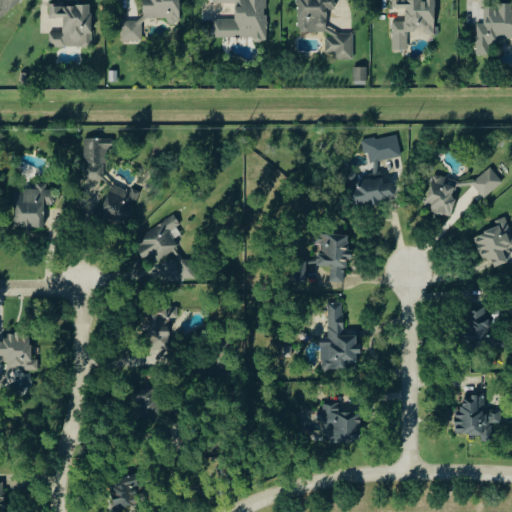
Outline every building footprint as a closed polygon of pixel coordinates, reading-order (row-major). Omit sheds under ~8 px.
[(0,0),(0,18),(4,18),(21,0),(0,0)] [(214,37),(268,37),(267,0),(214,0),(215,3),(236,3),(236,19),(214,19),(214,37)] [(354,59),(354,32),(328,32),(328,10),(336,10),(335,0),(300,0),(300,32),(327,32),(327,53),(338,53),(338,59),(354,59)] [(393,50),(409,50),(408,37),(436,36),(435,0),(393,0),(393,9),(406,9),(406,22),(393,22),(393,50)] [(511,40),(511,3),(497,4),(497,7),(485,7),(486,24),(478,24),(478,55),(491,55),(490,41),(511,40)] [(91,4),(49,7),(50,19),(63,18),(64,32),(51,33),(52,49),(94,46),(91,4)] [(355,82),(368,81),(368,67),(355,68),(355,82)] [(402,155),(398,133),(362,140),(365,153),(369,152),(371,162),(402,155)] [(504,182),(492,167),(473,182),(484,197),(504,182)] [(459,181),(435,173),(425,208),(452,216),(458,197),(455,196),(459,181)] [(394,181),(385,182),(384,176),(351,181),(354,204),(396,199),(394,181)] [(46,204),(55,204),(55,185),(37,184),(37,188),(15,188),(15,226),(45,226),(46,204)] [(184,232),(174,216),(133,242),(144,259),(151,254),(156,261),(180,246),(175,238),(184,232)] [(511,233),(507,216),(496,219),(499,227),(474,234),(481,255),(490,252),(494,266),(511,261),(511,233)] [(348,282),(349,249),(350,234),(316,232),(315,243),(320,243),(319,265),(332,265),(331,281),(348,282)] [(198,278),(197,258),(180,259),(181,278),(198,278)] [(308,261),(295,261),(295,281),(308,281),(308,261)] [(322,368),(346,367),(346,362),(360,362),(359,334),(345,334),(344,302),(329,302),(330,336),(321,336),(322,368)] [(467,342),(490,342),(491,305),(468,304),(467,342)] [(146,341),(171,341),(171,318),(179,318),(179,306),(146,306),(146,341)] [(40,369),(39,359),(32,359),(32,331),(6,332),(7,340),(0,340),(0,354),(6,355),(7,369),(40,369)] [(135,388),(135,413),(158,413),(159,388),(135,388)] [(485,395),(464,395),(465,407),(456,407),(457,434),(495,434),(495,426),(503,426),(503,410),(485,410),(485,395)] [(362,442),(362,411),(340,411),(340,403),(324,403),(324,413),(322,413),(322,428),(328,428),(328,442),(362,442)] [(137,474),(110,479),(115,507),(141,503),(137,474)]
